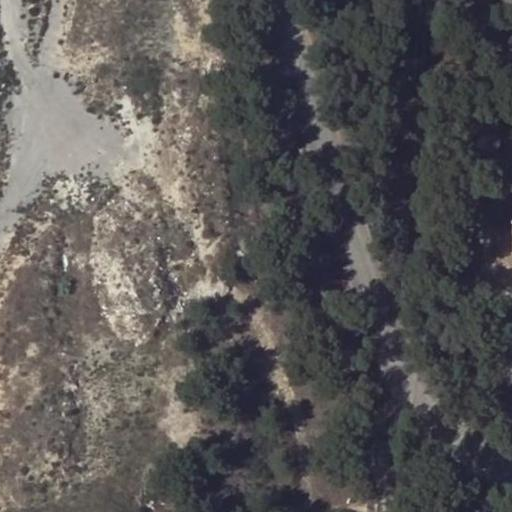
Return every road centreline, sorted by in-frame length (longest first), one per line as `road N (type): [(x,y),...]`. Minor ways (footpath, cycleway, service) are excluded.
road 1 (residential): [(279,0),(391,375),(435,432),(511,476)]
road 2 (residential): [(379,511),(247,0)]
